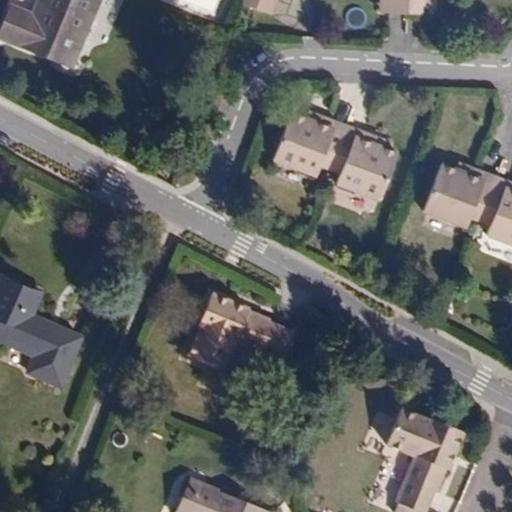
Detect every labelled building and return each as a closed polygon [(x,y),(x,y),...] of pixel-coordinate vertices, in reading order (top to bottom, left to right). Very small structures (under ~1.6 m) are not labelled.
[(0,39),(71,69),(100,0),(35,0),(30,13),(10,4),(0,27),(0,39)] [(161,0),(161,1),(220,20),(226,0),(161,0)] [(242,0),(242,2),(260,8),(262,0),(242,0)] [(271,12),(275,0),(262,0),(260,8),(271,12)] [(385,12),(386,0),(377,0),(377,12),(385,12)] [(406,13),(406,0),(386,0),(385,12),(406,13)] [(406,0),(406,13),(428,14),(428,0),(406,0)] [(313,120),(315,112),(307,109),(305,116),(313,120)] [(329,170),(346,125),(315,112),(313,120),(305,116),(292,111),(272,160),(315,177),(319,166),(329,170)] [(378,201),(396,152),(382,146),(375,144),(377,137),(346,125),(329,170),(339,174),(335,184),(378,201)] [(382,146),(385,139),(377,137),(375,144),(382,146)] [(464,171),(467,165),(459,161),(456,168),(464,171)] [(479,222),(497,176),(467,165),(464,171),(456,168),(441,162),(422,212),(465,229),(469,218),(479,222)] [(166,178),(170,170),(157,164),(153,171),(166,178)] [(298,170),(282,179),(289,192),(305,184),(298,170)] [(511,246),(511,181),(497,176),(479,222),(489,227),(485,237),(511,246)] [(81,338),(32,315),(41,294),(2,276),(0,280),(0,342),(33,358),(27,372),(59,387),(81,338)] [(292,333),(267,322),(268,319),(211,294),(196,329),(199,330),(187,356),(222,371),(235,343),(280,361),(292,333)] [(447,471),(463,434),(428,420),(426,422),(400,411),(385,446),(414,458),(391,511),(415,511),(416,511),(417,511),(423,511),(433,490),(437,491),(446,471),(447,471)] [(207,488),(190,481),(186,490),(203,497),(207,488)] [(265,511),(245,503),(243,509),(223,501),(226,495),(207,488),(203,497),(186,490),(176,511),(265,511)] [(245,503),(226,495),(223,501),(243,509),(245,503)]
